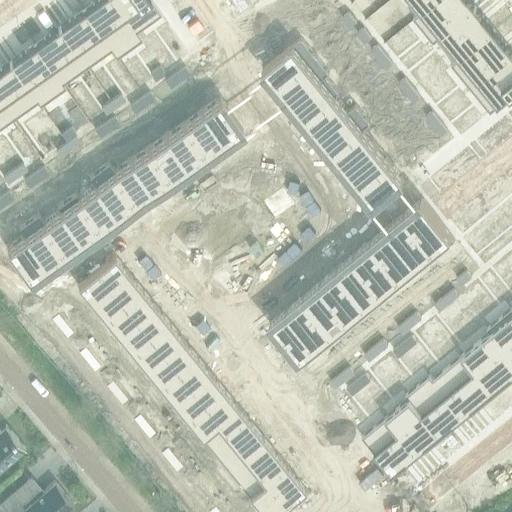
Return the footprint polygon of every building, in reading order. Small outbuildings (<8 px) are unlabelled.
[(114,0),(94,0),(83,8),(111,47),(110,48),(116,56),(142,37),(136,29),(136,30),(114,0)] [(152,0),(114,0),(136,30),(136,29),(161,12),(152,0)] [(421,9),(413,16),(434,40),(441,34),(440,33),(476,5),(471,0),(433,0),(421,10),(421,9)] [(413,0),(421,9),(421,10),(433,0),(413,0)] [(476,5),(440,33),(441,34),(459,56),(459,57),(494,28),(476,5)] [(83,8),(59,25),(87,64),(110,48),(111,47),(83,8)] [(349,11),(343,15),(350,25),(357,20),(349,11)] [(59,25),(35,42),(62,82),(63,81),(87,64),(59,25)] [(364,26),(358,31),(365,40),(372,35),(364,26)] [(459,56),(451,62),(471,86),(511,52),(511,49),(494,28),(459,57),(459,56)] [(301,36),(263,67),(277,85),(315,54),(301,36)] [(35,42),(10,60),(38,99),(37,100),(40,104),(66,85),(63,81),(62,82),(35,42)] [(378,43),(372,48),(379,57),(385,52),(378,43)] [(385,52),(379,57),(387,66),(393,61),(385,52)] [(511,52),(471,86),(491,110),(511,92),(511,52)] [(315,54),(277,85),(291,102),(325,73),(326,74),(330,71),(315,54)] [(10,60),(0,66),(0,97),(13,116),(37,100),(38,99),(10,60)] [(160,63),(150,70),(154,77),(164,70),(160,63)] [(185,64),(175,71),(179,77),(189,70),(185,64)] [(175,71),(165,78),(170,84),(179,77),(175,71)] [(325,73),(291,102),(304,118),(335,93),(336,94),(340,91),(326,74),(325,73)] [(405,76),(399,81),(407,91),(413,86),(405,76)] [(413,86),(407,91),(414,100),(420,95),(413,86)] [(149,89),(140,96),(144,102),(154,96),(149,89)] [(120,91),(111,98),(115,104),(125,98),(120,91)] [(335,93),(304,118),(318,135),(349,110),(348,109),(336,94),(335,93)] [(220,95),(201,108),(224,141),(243,128),(220,95)] [(140,96),(130,103),(135,109),(144,102),(140,96)] [(0,97),(0,125),(13,116),(0,97)] [(111,98),(101,105),(105,111),(115,104),(111,98)] [(349,110),(318,135),(332,152),(362,127),(363,127),(371,121),(356,103),(348,109),(349,110)] [(201,108),(184,121),(207,153),(224,141),(201,108)] [(433,110),(426,115),(434,124),(440,119),(433,110)] [(114,114),(104,121),(109,127),(119,120),(114,114)] [(440,119),(434,124),(441,133),(448,128),(440,119)] [(104,121),(95,128),(99,134),(109,127),(104,121)] [(184,121),(166,133),(189,166),(207,153),(184,121)] [(71,125),(61,132),(66,139),(75,132),(71,125)] [(362,127),(332,152),(345,169),(376,143),(363,127),(362,127)] [(166,133),(148,146),(171,178),(189,166),(166,133)] [(75,134),(65,141),(70,147),(80,140),(75,134)] [(65,141),(56,148),(60,154),(70,147),(65,141)] [(376,143),(345,169),(359,185),(390,160),(376,143)] [(148,146),(131,158),(154,191),(171,178),(148,146)] [(114,170),(113,171),(136,203),(154,191),(131,158),(114,170)] [(390,160),(359,185),(373,203),(404,178),(390,160)] [(23,161),(13,168),(17,174),(27,167),(23,161)] [(108,162),(89,176),(95,184),(95,183),(118,216),(136,203),(113,171),(114,170),(108,162)] [(43,164),(34,171),(38,177),(48,170),(43,164)] [(13,168),(3,174),(7,181),(17,174),(13,168)] [(34,171),(24,178),(29,184),(38,177),(34,171)] [(79,195),(78,196),(101,228),(118,216),(95,183),(95,184),(79,195)] [(8,189),(0,194),(0,197),(3,202),(13,195),(8,189)] [(76,191),(57,205),(59,209),(60,208),(83,241),(101,228),(78,196),(79,195),(76,191)] [(421,197),(403,212),(434,249),(451,234),(421,197)] [(43,220),(43,221),(66,253),(83,241),(60,208),(59,209),(43,220)] [(38,212),(19,226),(24,234),(25,233),(48,266),(66,253),(43,221),(43,220),(38,212)] [(403,212),(387,225),(417,262),(434,249),(403,212)] [(387,225),(370,239),(400,276),(417,262),(387,225)] [(24,234),(6,246),(29,279),(48,266),(25,233),(24,234)] [(370,239),(353,252),(384,290),(400,276),(370,239)] [(353,252),(337,266),(367,303),(384,290),(353,252)] [(114,254),(77,284),(91,302),(128,272),(114,254)] [(337,266),(320,280),(350,317),(367,303),(337,266)] [(467,269),(457,276),(462,282),(472,275),(467,269)] [(128,272),(91,302),(105,319),(142,288),(128,272)] [(320,280),(303,294),(334,331),(350,317),(320,280)] [(454,287),(444,295),(449,301),(459,293),(454,287)] [(142,288),(105,319),(119,335),(156,305),(142,288)] [(303,294),(286,307),(317,344),(334,331),(303,294)] [(444,295),(435,302),(440,308),(449,301),(444,295)] [(156,305),(119,335),(132,352),(169,322),(156,305)] [(286,307),(269,322),(299,359),(317,344),(286,307)] [(416,310),(407,317),(412,323),(421,316),(416,310)] [(511,311),(490,329),(511,355),(511,311)] [(58,314),(52,319),(59,328),(66,323),(58,314)] [(407,317),(398,325),(403,331),(412,323),(407,317)] [(169,322),(132,352),(146,369),(183,338),(169,322)] [(66,323),(59,328),(67,338),(73,332),(66,323)] [(511,355),(490,329),(461,353),(492,390),(511,373),(511,355)] [(412,333),(402,340),(407,346),(417,339),(412,333)] [(383,337),(374,345),(379,351),(388,343),(383,337)] [(183,338),(146,369),(160,386),(197,355),(183,338)] [(402,340),(393,348),(398,354),(407,346),(402,340)] [(374,345),(364,352),(369,358),(379,351),(374,345)] [(85,347),(79,353),(87,362),(93,357),(85,347)] [(461,353),(432,377),(462,414),(492,390),(461,353)] [(197,355),(160,386),(173,402),(210,372),(197,355)] [(93,357),(87,362),(94,371),(101,366),(93,357)] [(349,364),(340,372),(345,378),(354,371),(349,364)] [(365,371),(356,378),(361,384),(370,377),(365,371)] [(210,372),(173,402),(187,419),(224,389),(210,372)] [(340,372),(331,380),(336,386),(345,378),(340,372)] [(432,377),(409,396),(439,433),(462,414),(432,377)] [(356,378),(347,386),(352,392),(361,384),(356,378)] [(113,381),(107,386),(114,395),(120,390),(113,381)] [(224,389),(187,419),(201,436),(238,405),(224,389)] [(120,390),(114,395),(122,404),(128,399),(120,390)] [(409,396),(386,415),(416,452),(439,433),(409,396)] [(238,405),(201,436),(225,465),(262,435),(238,405)] [(140,414),(134,419),(141,429),(148,423),(140,414)] [(386,415),(362,435),(392,472),(416,452),(386,415)] [(148,423),(141,429),(149,438),(155,433),(148,423)] [(0,468),(26,446),(6,424),(0,428),(0,468)] [(262,435),(225,465),(249,494),(286,464),(262,435)] [(167,448),(161,453),(169,462),(175,457),(167,448)] [(175,457),(169,462),(176,471),(183,466),(175,457)] [(286,464),(249,494),(263,511),(275,511),(305,488),(286,464)] [(26,479),(0,500),(0,510),(1,511),(61,511),(73,502),(55,480),(39,494),(26,479)]
